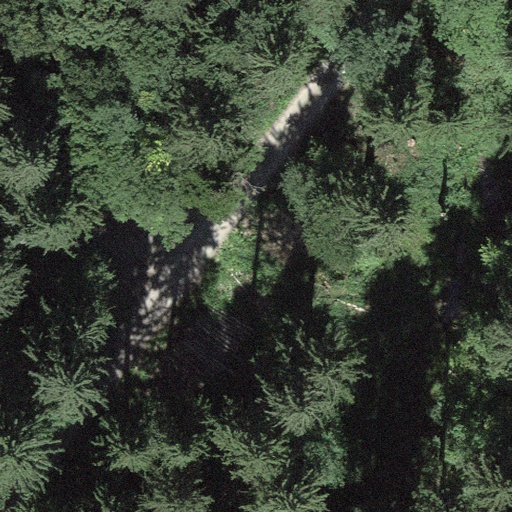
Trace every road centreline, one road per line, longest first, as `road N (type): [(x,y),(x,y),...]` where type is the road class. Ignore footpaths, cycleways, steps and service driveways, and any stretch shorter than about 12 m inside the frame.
road 1 (track): [(392,0),(7,511)]
road 2 (track): [(149,329),(0,219)]
